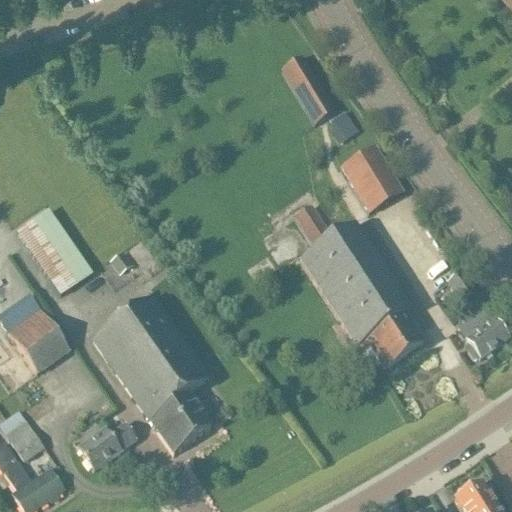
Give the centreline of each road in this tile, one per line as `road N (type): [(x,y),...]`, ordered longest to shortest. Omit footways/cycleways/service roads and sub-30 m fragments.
road 1 (tertiary): [(511,272),(349,46),(325,0)]
road 2 (unclassified): [(351,511),(511,411)]
road 3 (residential): [(127,0),(0,39)]
